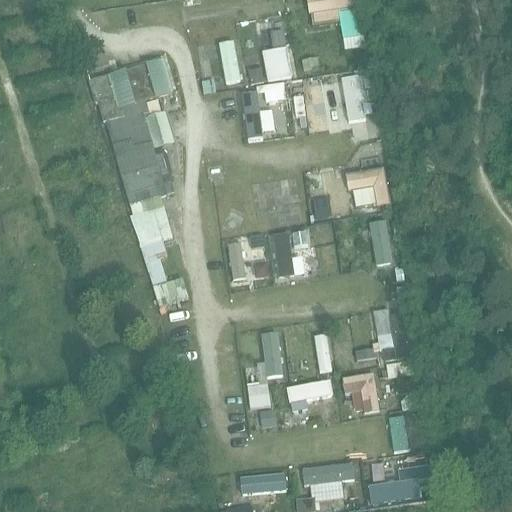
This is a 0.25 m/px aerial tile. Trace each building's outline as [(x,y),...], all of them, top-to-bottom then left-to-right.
[(295,0),(296,9),(333,7),(332,0),(295,0)] [(236,73),(229,33),(207,36),(213,77),(236,73)] [(238,63),(241,76),(280,69),(275,42),(254,46),(256,60),(238,63)] [(126,73),(92,83),(89,84),(96,107),(99,106),(105,125),(107,125),(134,217),(163,209),(160,198),(166,197),(163,186),(169,184),(172,176),(167,156),(160,151),(154,152),(143,117),(149,115),(145,103),(172,95),(163,63),(134,71),(135,74),(131,75),(127,77),(126,73)] [(316,81),(330,79),(328,67),(314,69),(316,81)] [(286,115),(302,114),(301,77),(285,78),(286,115)] [(271,80),(236,81),(237,128),(265,128),(264,99),(271,98),(271,80)] [(340,205),(377,202),(373,163),(336,167),(340,205)] [(317,190),(302,195),(308,213),(323,207),(317,190)] [(309,254),(331,251),(327,214),(301,217),(304,243),(295,224),(259,228),(262,251),(252,230),(235,232),(220,239),(221,246),(227,259),(229,277),(239,273),(236,249),(248,275),(254,274),(260,271),(293,267),(310,260),(309,254)] [(368,260),(384,258),(379,214),(362,216),(368,260)] [(158,318),(179,312),(177,302),(155,308),(158,318)] [(364,345),(380,345),(379,305),(364,305),(364,345)] [(273,327),(254,327),(255,374),(274,374),(273,327)] [(372,373),(372,391),(385,391),(386,355),(376,354),(375,373),(372,373)] [(365,370),(332,371),(333,407),(365,407),(365,370)] [(258,377),(237,377),(238,402),(259,402),(258,377)] [(274,417),(300,416),(300,401),(322,401),(321,379),(274,380),(274,417)] [(233,470),(232,487),(270,488),(271,471),(233,470)] [(302,491),(289,491),(289,508),(302,508),(302,491)]
